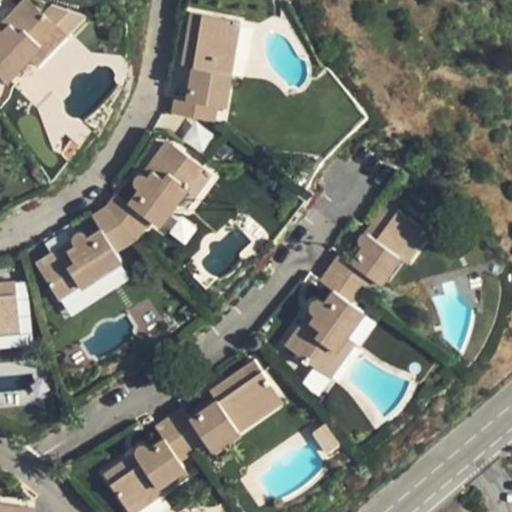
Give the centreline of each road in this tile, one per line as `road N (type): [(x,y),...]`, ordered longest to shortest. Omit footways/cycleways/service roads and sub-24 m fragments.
road 1 (residential): [(28,466),(181,375),(272,294),(366,180)]
road 2 (residential): [(0,234),(34,223),(90,185),(131,131),(164,0)]
road 3 (residential): [(399,511),(511,412)]
